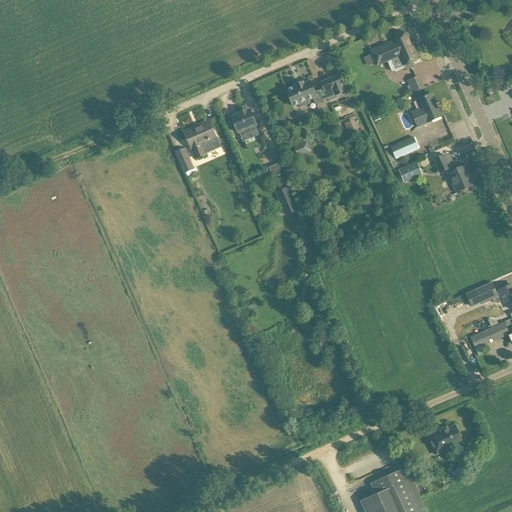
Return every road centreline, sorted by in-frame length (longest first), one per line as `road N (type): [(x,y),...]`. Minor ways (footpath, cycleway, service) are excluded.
road 1 (residential): [(429,0),(164,113)]
road 2 (unclassified): [(271,472),(511,369)]
road 3 (tertiary): [(511,188),(429,0)]
road 4 (track): [(164,113),(0,184)]
